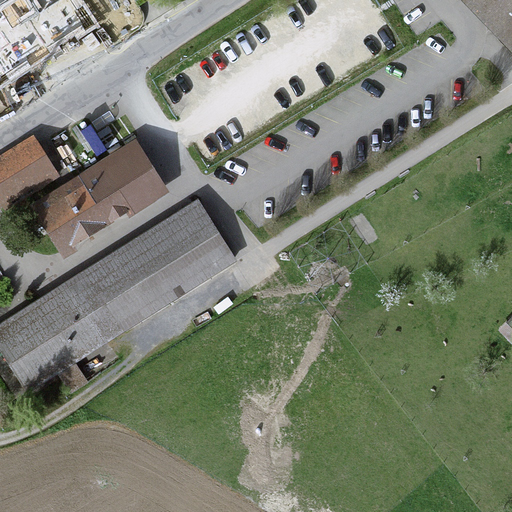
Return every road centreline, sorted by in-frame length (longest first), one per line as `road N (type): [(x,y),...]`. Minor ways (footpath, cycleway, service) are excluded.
road 1 (track): [(0,427),(74,397),(121,357),(243,281),(254,254)]
road 2 (track): [(511,91),(254,254)]
road 3 (tertiary): [(218,0),(0,135)]
